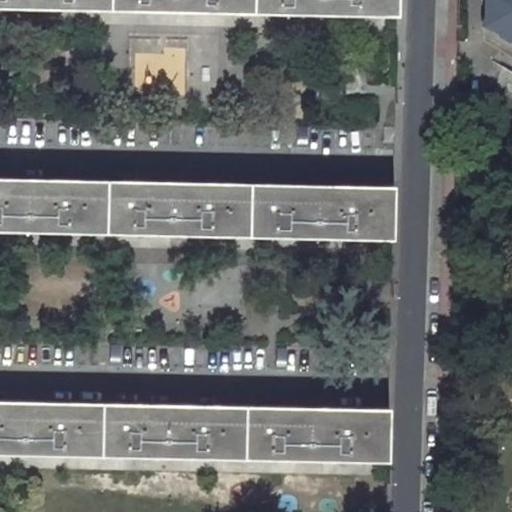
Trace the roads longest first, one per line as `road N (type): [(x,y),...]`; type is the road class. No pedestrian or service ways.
road 1 (residential): [(402,511),(422,0)]
road 2 (residential): [(0,158),(386,165)]
road 3 (residential): [(0,378),(379,387)]
